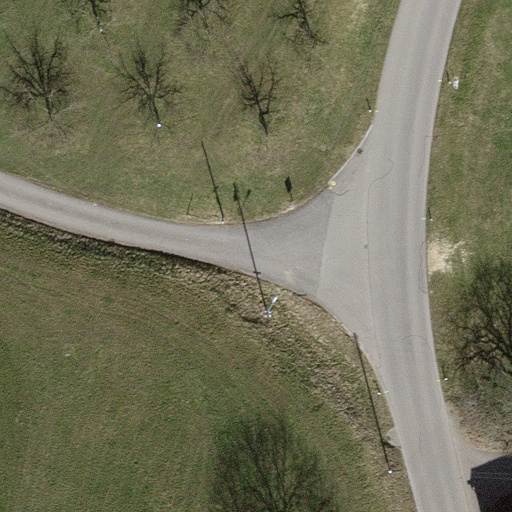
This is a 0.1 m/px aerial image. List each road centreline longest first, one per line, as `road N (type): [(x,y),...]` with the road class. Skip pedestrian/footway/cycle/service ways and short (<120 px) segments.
road 1 (unclassified): [(0,191),(136,233),(390,260)]
road 2 (tertiary): [(432,0),(397,165),(390,260)]
road 3 (tertiary): [(390,260),(448,511)]
